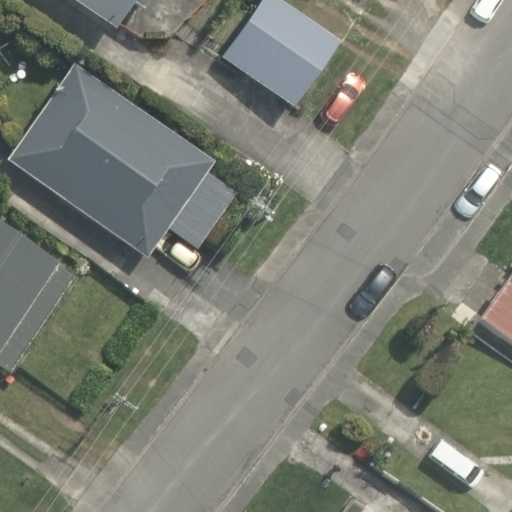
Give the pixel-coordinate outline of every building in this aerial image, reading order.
[(55,0),(110,37),(135,0),(55,0)] [(281,0),(258,0),(213,64),(285,116),(339,41),(281,0)] [(0,175),(139,265),(161,231),(193,252),(233,191),(201,170),(207,161),(67,70),(0,172),(0,175)] [(0,370),(10,377),(77,267),(0,219),(0,370)] [(511,287),(503,281),(476,323),(511,346),(511,287)]
